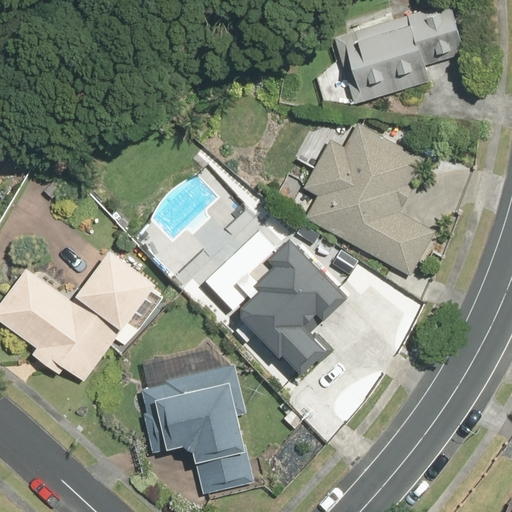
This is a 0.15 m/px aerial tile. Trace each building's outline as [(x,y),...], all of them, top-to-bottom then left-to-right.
[(337,35),(356,102),(433,80),(427,59),(467,48),(454,2),(337,35)] [(321,194),(308,218),(413,273),(436,229),(401,211),(428,160),(359,123),(347,146),(332,138),(307,186),(321,194)] [(240,204),(204,167),(195,176),(193,177),(191,178),(189,178),(187,179),(185,180),(183,181),(181,182),(179,183),(177,184),(175,185),(174,187),(172,188),(170,189),(169,191),(167,192),(166,194),(164,195),(163,197),(162,199),(161,201),(159,202),(158,204),(157,206),(156,208),(155,210),(155,212),(154,214),(153,216),(152,218),(135,235),(171,272),(240,204)] [(315,329),(351,296),(294,236),(283,247),(263,226),(207,279),(303,379),(335,349),(315,329)] [(0,308),(0,319),(86,381),(157,283),(111,249),(74,300),(29,268),(0,308)] [(236,362),(142,384),(157,450),(194,441),(206,493),(256,481),(241,414),(248,412),(236,362)]
